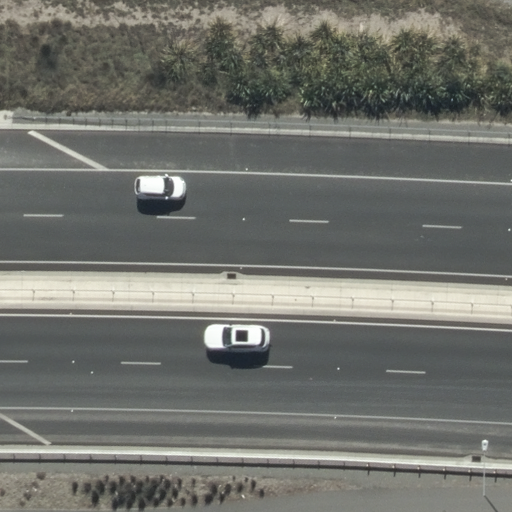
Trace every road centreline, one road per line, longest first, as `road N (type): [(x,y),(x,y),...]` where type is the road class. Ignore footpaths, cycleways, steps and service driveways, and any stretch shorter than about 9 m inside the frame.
road 1 (trunk): [(0,211),(511,229)]
road 2 (trunk): [(511,373),(0,363)]
